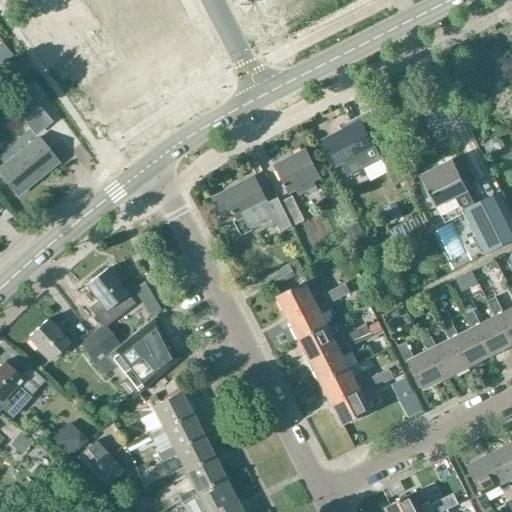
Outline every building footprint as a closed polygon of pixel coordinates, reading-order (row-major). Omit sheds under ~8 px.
[(33,82),(24,88),(36,103),(45,96),(33,82)] [(24,88),(7,102),(19,117),(36,103),(24,88)] [(374,148),(372,148),(358,122),(328,138),(330,143),(324,146),(324,145),(323,145),(335,169),(340,166),(346,178),(380,160),(394,186),(405,180),(388,148),(377,154),(374,148)] [(0,169),(0,177),(15,196),(55,163),(37,140),(0,169)] [(311,181),(317,178),(303,151),(289,158),(290,159),(274,168),(287,194),(295,190),(298,195),(314,187),(311,181)] [(451,161),(421,176),(436,207),(458,197),(465,210),(475,205),(468,189),(471,188),(466,168),(456,173),(451,161)] [(291,228),(279,205),(276,200),(266,205),(252,179),(211,201),(221,219),(230,214),(232,217),(233,216),(237,222),(243,219),(249,231),(265,222),(269,229),(276,225),(280,234),(291,228)] [(475,205),(465,210),(487,254),(511,241),(511,220),(498,193),(475,205)] [(292,198),(279,205),(291,228),(304,221),(292,198)] [(395,205),(384,211),(391,224),(401,218),(395,205)] [(357,224),(345,230),(350,239),(362,232),(357,224)] [(266,277),(271,288),(294,277),(304,272),(297,260),(288,266),(288,265),(266,277)] [(133,304),(131,302),(106,270),(84,288),(95,302),(88,308),(101,325),(89,334),(107,356),(115,366),(114,367),(136,394),(176,362),(154,318),(119,346),(104,327),(133,304)] [(276,297),(287,319),(315,304),(304,282),(276,297)] [(144,284),(134,290),(142,304),(152,297),(144,284)] [(344,284),(333,290),(338,300),(349,294),(344,284)] [(338,300),(333,290),(321,296),(326,306),(338,300)] [(486,302),(494,317),(509,347),(511,345),(511,308),(503,313),(495,298),(486,302)] [(287,319),(298,340),(327,326),(315,304),(287,319)] [(464,314),(471,329),(486,358),(509,347),(494,317),(480,325),(472,309),(464,314)] [(368,327),(366,327),(368,331),(380,325),(378,321),(368,327)] [(442,325),(449,340),(464,369),(486,358),(471,329),(458,336),(450,321),(442,325)] [(25,342),(47,364),(67,345),(46,322),(25,342)] [(368,331),(366,327),(365,324),(355,329),(354,330),(360,342),(371,337),(383,331),(380,325),(368,331)] [(298,340),(310,362),(346,343),(349,348),(350,347),(360,342),(354,330),(352,328),(333,338),(327,326),(298,340)] [(419,336),(427,351),(442,381),(464,369),(449,340),(436,347),(428,332),(419,336)] [(89,334),(78,343),(103,375),(114,367),(115,366),(107,356),(89,334)] [(346,343),(310,362),(321,383),(349,368),(343,357),(352,352),(350,347),(349,348),(346,343)] [(442,381),(427,351),(414,358),(406,343),(397,348),(406,365),(409,363),(424,390),(442,381)] [(2,365),(0,366),(0,408),(11,418),(41,384),(25,369),(17,378),(2,365)] [(349,368),(321,383),(332,404),(360,390),(349,368)] [(377,375),(382,385),(393,379),(388,369),(377,375)] [(365,381),(368,386),(371,391),(382,385),(377,375),(365,381)] [(405,379),(392,385),(401,402),(414,395),(405,379)] [(371,391),(368,386),(360,390),(332,404),(343,426),(371,412),(364,398),(372,394),(371,391)] [(151,402),(133,411),(138,420),(139,419),(145,431),(187,411),(178,393),(178,392),(153,406),(151,402)] [(187,411),(145,431),(144,432),(148,441),(164,433),(170,446),(198,433),(187,411)] [(0,430),(12,441),(20,431),(0,415),(0,430)] [(69,441),(77,450),(86,441),(78,433),(69,441)] [(175,455),(181,467),(208,454),(198,433),(170,446),(155,454),(159,463),(175,455)] [(76,460),(103,489),(122,472),(94,443),(76,460)] [(505,484),(508,483),(511,480),(511,443),(507,446),(490,455),(505,484)] [(185,476),(192,490),(219,476),(208,454),(181,467),(165,475),(169,484),(185,476)] [(490,455),(467,466),(481,495),(475,497),(482,511),(486,511),(492,509),(485,494),(499,487),(507,502),(511,498),(511,489),(508,483),(505,484),(490,455)] [(219,476),(192,490),(176,497),(180,506),(187,502),(191,511),(200,511),(230,497),(219,476)] [(386,511),(429,511),(432,511),(444,511),(446,511),(441,500),(430,506),(428,502),(419,507),(412,493),(384,507),(386,511)] [(452,494),(441,500),(446,511),(458,505),(452,494)] [(236,511),(230,497),(200,511),(236,511)]
